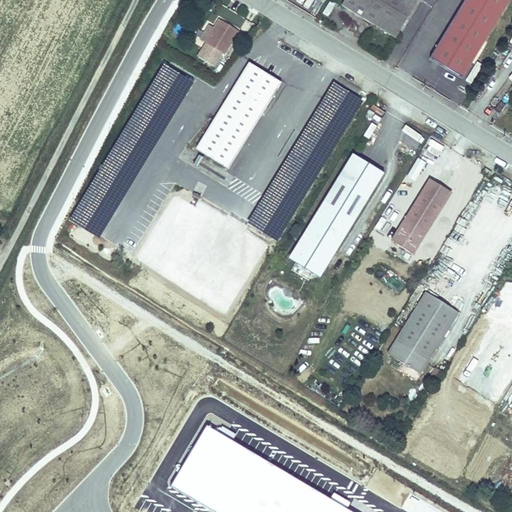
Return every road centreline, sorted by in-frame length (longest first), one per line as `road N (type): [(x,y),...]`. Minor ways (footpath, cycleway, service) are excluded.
road 1 (unclassified): [(511,157),(255,0)]
road 2 (unknown): [(343,54),(297,106),(253,180),(239,188),(164,166),(138,189)]
